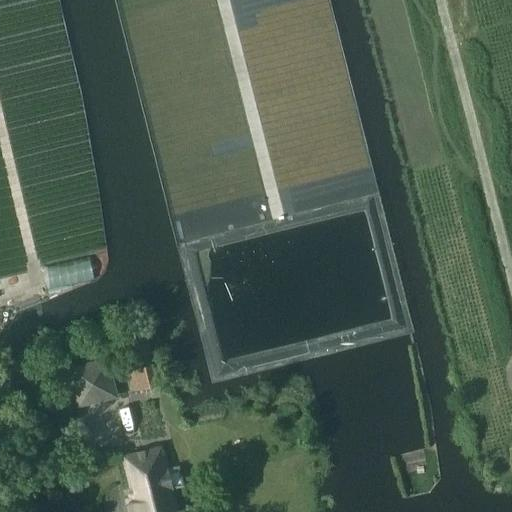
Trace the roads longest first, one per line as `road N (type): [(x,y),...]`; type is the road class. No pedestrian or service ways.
road 1 (track): [(223,0),(279,217)]
road 2 (track): [(0,123),(35,276)]
